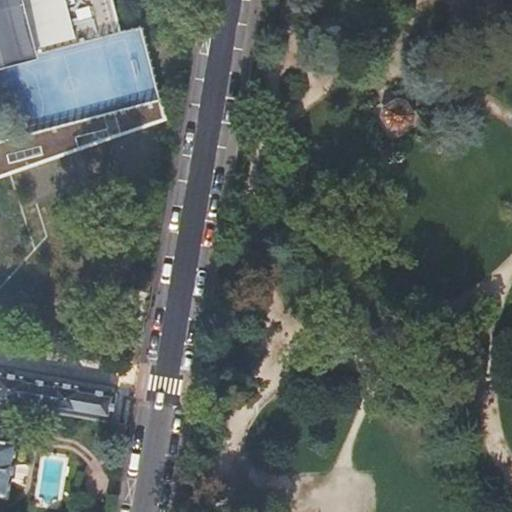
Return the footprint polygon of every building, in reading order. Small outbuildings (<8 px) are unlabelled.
[(0,0),(0,171),(159,118),(137,29),(114,30),(108,0),(0,0)] [(372,100),(371,106),(387,131),(393,132),(418,117),(418,111),(402,86),(397,85),(372,100)] [(123,320),(139,321),(142,289),(126,288),(123,320)] [(134,325),(113,323),(109,343),(130,347),(134,325)] [(0,404),(27,409),(107,423),(108,421),(112,394),(0,374),(0,404)] [(108,438),(123,440),(125,424),(111,422),(108,438)] [(0,497),(3,498),(12,443),(0,441),(0,497)]
